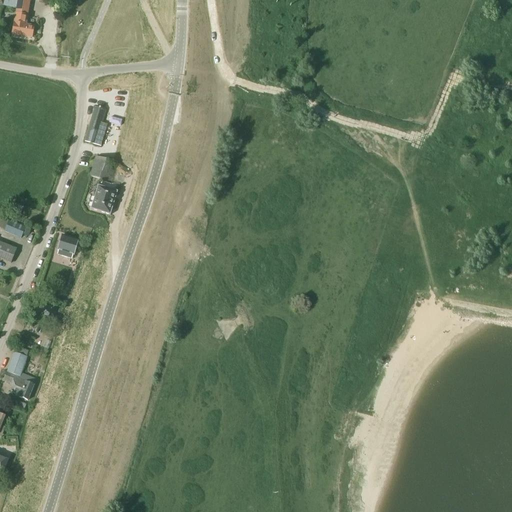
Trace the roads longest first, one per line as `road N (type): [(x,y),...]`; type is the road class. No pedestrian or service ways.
road 1 (tertiary): [(47,511),(162,132),(173,62)]
road 2 (track): [(511,85),(451,82),(429,133),(412,139),(327,116),(300,97),(226,74),(206,0)]
road 3 (residential): [(0,347),(78,152),(80,76)]
